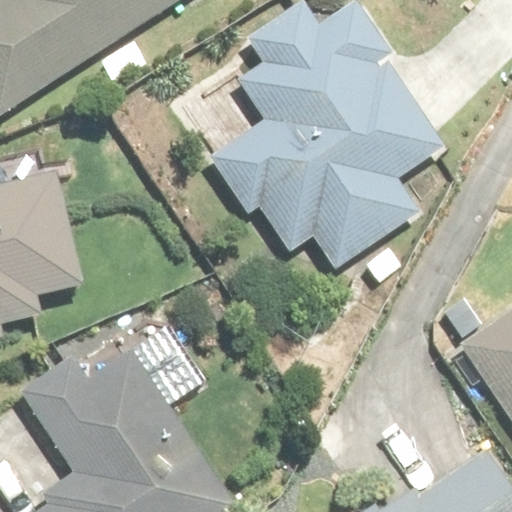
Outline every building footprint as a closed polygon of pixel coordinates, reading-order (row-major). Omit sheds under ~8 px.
[(1,0),(0,1),(0,125),(193,0),(1,0)] [(261,67),(232,88),(262,128),(209,166),(247,218),(253,213),(285,257),(312,237),(341,278),(421,219),(402,192),(451,156),(384,65),(397,55),(359,2),(317,33),(295,4),(243,42),(261,67)] [(0,331),(36,322),(31,303),(72,293),(44,184),(0,194),(0,331)] [(511,317),(460,355),(511,427),(511,317)] [(232,511),(130,352),(86,380),(72,356),(13,393),(67,479),(35,500),(42,511),(40,511),(232,511)] [(391,497),(366,511),(511,511),(511,504),(485,460),(400,511),(391,497)]
